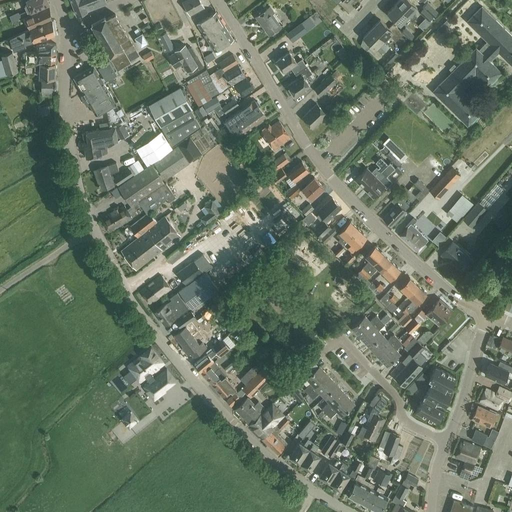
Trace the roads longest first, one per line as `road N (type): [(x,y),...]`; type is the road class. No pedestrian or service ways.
road 1 (tertiary): [(347,511),(232,423),(154,332),(93,228)]
road 2 (residential): [(486,313),(435,280),(318,162)]
road 3 (tertiary): [(93,228),(64,121),(63,29)]
road 4 (residential): [(318,162),(216,0)]
road 5 (residential): [(447,440),(403,422),(396,398),(338,335)]
road 6 (residential): [(447,440),(486,313)]
